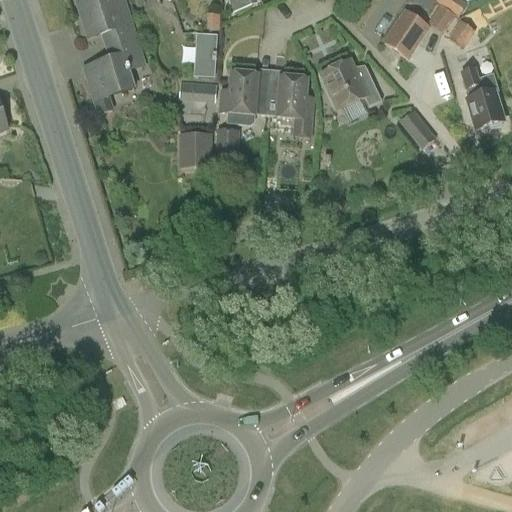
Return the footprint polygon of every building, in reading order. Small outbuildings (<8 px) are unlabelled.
[(133,93),(127,74),(143,69),(132,33),(135,32),(124,0),(90,0),(75,5),(87,43),(103,38),(111,62),(84,70),(95,104),(133,93)] [(228,0),(235,15),(252,9),(248,0),(228,0)] [(430,0),(413,0),(405,11),(423,25),(438,5),(430,0)] [(463,0),(434,0),(442,3),(429,29),(448,38),(466,1),(463,0)] [(384,47),(406,62),(428,30),(406,15),(384,47)] [(208,16),(207,31),(219,32),(220,17),(208,16)] [(457,24),(450,44),(470,51),(476,30),(457,24)] [(195,80),(216,79),(214,36),(193,37),(195,80)] [(349,64),(321,77),(344,126),(384,103),(366,73),(356,79),(349,64)] [(502,129),(501,126),(504,125),(495,96),(499,95),(493,77),(478,82),(475,72),(461,77),(466,93),(467,93),(470,102),(466,103),(476,133),(489,129),(490,133),(502,129)] [(266,120),(268,97),(256,96),(257,79),(231,76),(229,103),(221,102),(220,116),(228,116),(227,127),(250,129),(254,126),(255,119),(266,120)] [(178,103),(214,110),(218,85),(182,79),(178,103)] [(280,81),(279,98),(268,97),(266,120),(294,122),(292,141),(309,142),(312,110),(304,109),(306,83),(280,81)] [(419,124),(408,133),(423,152),(434,143),(419,124)] [(217,133),(215,164),(237,165),(239,134),(217,133)] [(212,139),(180,138),(179,171),(212,171),(212,139)]
